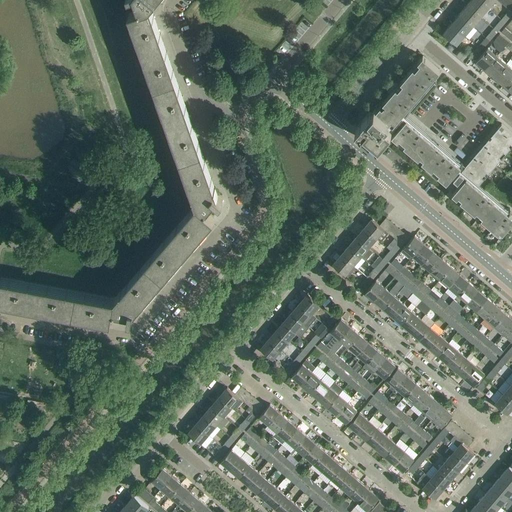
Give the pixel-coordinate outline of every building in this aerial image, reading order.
[(139,10),(151,6),(151,5),(150,1),(150,0),(135,0),(139,9),(139,10)] [(480,17),(488,7),(479,0),(470,0),(466,5),(480,17)] [(473,26),(480,17),(466,5),(459,14),(473,26)] [(214,187),(193,127),(151,6),(139,10),(139,9),(128,13),(192,194),(196,203),(195,203),(196,204),(205,211),(216,199),(220,203),(223,199),(217,194),(214,193),(215,187),(215,186),(214,187)] [(505,22),(511,14),(511,11),(509,9),(502,19),(505,22)] [(459,14),(451,23),(465,35),(470,39),(477,30),(473,26),(459,14)] [(502,19),(494,28),(497,31),(505,22),(502,19)] [(465,35),(451,23),(443,32),(457,44),(465,35)] [(511,39),(511,37),(511,33),(505,27),(501,31),(511,39)] [(489,40),(497,31),(494,28),(486,37),(489,40)] [(500,33),(496,37),(506,45),(509,41),(500,33)] [(486,37),(478,46),(482,50),(489,40),(486,37)] [(474,59),(482,50),(478,46),(470,56),(474,59)] [(488,47),(476,61),(485,69),(497,55),(488,47)] [(393,124),(395,123),(406,110),(440,70),(423,55),(376,110),(393,124)] [(506,63),(497,55),(485,69),(494,77),(506,63)] [(511,67),(506,63),(494,77),(504,84),(511,74),(511,67)] [(396,124),(395,123),(393,124),(376,110),(374,108),(372,112),(370,111),(356,128),(377,146),(396,124)] [(392,135),(412,153),(447,182),(461,165),(406,118),(392,135)] [(511,145),(511,132),(501,123),(453,179),(458,183),(466,173),(478,184),(511,145)] [(503,234),(506,230),(511,223),(511,216),(466,177),(452,194),(498,234),(500,232),(503,234)] [(112,310),(113,310),(128,313),(127,318),(132,319),(133,312),(132,309),(138,306),(138,307),(214,218),(205,211),(196,204),(121,291),(120,290),(120,291),(115,297),(114,297),(114,298),(112,310)] [(390,221),(386,217),(380,225),(384,228),(390,221)] [(364,227),(376,238),(384,228),(380,225),(379,225),(372,218),(364,227)] [(384,228),(389,233),(395,225),(390,221),(384,228)] [(393,236),(400,229),(395,225),(389,233),(393,236)] [(364,227),(356,236),(368,247),(376,238),(364,227)] [(404,233),(400,229),(393,236),(398,240),(404,233)] [(398,240),(402,244),(409,237),(404,233),(398,240)] [(410,259),(413,255),(424,243),(414,235),(401,251),(410,259)] [(373,251),(368,247),(356,236),(348,245),(365,260),(373,251)] [(394,253),(402,244),(398,240),(390,250),(394,253)] [(433,250),(424,243),(413,255),(422,263),(433,250)] [(348,245),(341,254),(353,265),(358,269),(365,260),(348,245)] [(390,250),(382,259),(387,262),(394,253),(390,250)] [(422,263),(431,270),(442,258),(433,250),(422,263)] [(345,274),(353,265),(341,254),(333,264),(345,274)] [(400,270),(404,266),(395,258),(391,262),(400,270)] [(451,266),(442,258),(431,270),(440,278),(451,266)] [(379,271),(387,262),(382,259),(375,268),(379,271)] [(389,264),(385,269),(394,277),(398,272),(389,264)] [(413,274),(404,266),(400,270),(409,278),(413,274)] [(460,274),(451,266),(440,278),(449,286),(460,274)] [(375,268),(367,277),(371,280),(379,271),(375,268)] [(407,280),(398,272),(394,277),(403,284),(407,280)] [(409,278),(418,286),(422,281),(413,274),(409,278)] [(449,286),(445,291),(454,299),(458,294),(469,281),(460,274),(449,286)] [(0,300),(111,321),(113,310),(112,310),(114,298),(1,277),(2,276),(1,276),(0,280),(0,300)] [(363,290),(371,280),(367,277),(364,280),(359,286),(363,290)] [(375,300),(385,288),(376,280),(365,292),(375,300)] [(403,284),(412,292),(416,288),(407,280),(403,284)] [(418,286),(427,293),(431,289),(422,281),(418,286)] [(468,302),(478,289),(469,281),(458,294),(468,302)] [(375,300),(384,307),(394,295),(385,288),(375,300)] [(425,296),(416,288),(412,292),(421,300),(425,296)] [(427,293),(436,301),(440,297),(431,289),(427,293)] [(477,309),(487,297),(478,289),(468,302),(477,309)] [(307,293),(299,302),(312,313),(320,304),(307,293)] [(403,303),(394,295),(384,307),(393,315),(403,303)] [(434,303),(425,296),(421,300),(431,308),(434,303)] [(449,305),(440,297),(436,301),(445,309),(449,305)] [(486,317),(496,305),(487,297),(477,309),(486,317)] [(299,302),(292,311),(309,326),(317,317),(312,313),(299,302)] [(393,315),(402,323),(412,311),(403,303),(393,315)] [(443,311),(434,303),(431,308),(440,315),(443,311)] [(445,309),(455,317),(458,313),(449,305),(445,309)] [(486,317),(495,325),(505,312),(496,305),(486,317)] [(292,311),(284,320),(296,331),(301,335),(309,326),(292,311)] [(421,318),(412,311),(402,323),(411,331),(421,318)] [(452,319),(443,311),(440,315),(449,323),(452,319)] [(495,325),(504,332),(511,322),(511,318),(505,312),(495,325)] [(455,317),(463,324),(467,320),(458,313),(455,317)] [(332,315),(324,324),(329,328),(337,318),(332,315)] [(317,345),(327,353),(350,326),(341,318),(330,330),(336,335),(326,345),(321,341),(317,345)] [(430,326),(421,318),(411,331),(420,338),(430,326)] [(461,327),(452,319),(449,323),(458,331),(461,327)] [(296,331),(284,320),(276,329),(288,340),(296,331)] [(463,324),(473,332),(476,328),(467,320),(463,324)] [(317,333),(321,337),(329,328),(324,324),(317,333)] [(359,333),(350,326),(327,353),(336,361),(339,357),(334,352),(344,341),(349,346),(359,333)] [(440,334),(430,326),(420,338),(429,346),(440,334)] [(471,335),(461,327),(458,331),(467,339),(471,335)] [(473,332),(481,340),(485,336),(476,328),(473,332)] [(276,329),(268,339),(281,349),(288,340),(276,329)] [(317,333),(309,342),(313,346),(321,337),(317,333)] [(349,346),(358,353),(368,341),(359,333),(349,346)] [(449,342),(440,334),(429,346),(438,354),(449,342)] [(479,342),(471,335),(467,339),(476,346),(479,342)] [(481,340),(491,348),(494,343),(485,336),(481,340)] [(281,349),(268,339),(261,348),(273,358),(281,349)] [(377,349),(368,341),(358,353),(367,361),(377,349)] [(313,346),(309,342),(301,351),(305,355),(313,346)] [(458,350),(449,342),(438,354),(447,362),(458,350)] [(476,346),(485,354),(488,350),(479,342),(476,346)] [(503,351),(494,343),(491,348),(500,356),(503,351)] [(312,352),(321,360),(325,355),(315,347),(312,352)] [(367,361),(363,365),(372,373),(376,369),(386,357),(377,349),(367,361)] [(467,357),(458,350),(447,362),(456,369),(467,357)] [(498,358),(488,350),(485,354),(494,362),(498,358)] [(301,351),(293,360),(298,364),(305,355),(301,351)] [(511,354),(508,351),(500,360),(504,363),(511,354)] [(321,360),(330,367),(334,363),(325,355),(321,360)] [(336,361),(345,368),(348,364),(339,357),(336,361)] [(395,365),(386,357),(376,369),(385,377),(395,365)] [(456,369),(465,377),(476,365),(467,357),(456,369)] [(298,364),(293,360),(285,369),(290,373),(298,364)] [(492,369),(497,372),(504,363),(500,360),(492,369)] [(301,383),(312,371),(302,363),(292,375),(301,383)] [(334,363),(330,367),(339,375),(343,371),(334,363)] [(352,367),(356,371),(360,366),(356,363),(355,364),(352,367)] [(312,371),(301,383),(310,390),(326,372),(317,364),(315,366),(312,371)] [(352,367),(348,364),(345,368),(354,376),(357,372),(356,371),(352,367)] [(485,373),(476,365),(465,377),(474,385),(485,373)] [(396,387),(407,375),(398,367),(387,379),(392,383),(390,385),(390,388),(393,390),(396,387)] [(492,369),(485,378),(489,381),(497,372),(492,369)] [(339,375),(348,383),(352,378),(343,371),(339,375)] [(326,372),(310,390),(319,398),(333,382),(335,380),(326,372)] [(354,376),(363,384),(366,380),(357,372),(354,376)] [(416,382),(407,375),(396,387),(405,394),(416,382)] [(348,383),(357,390),(361,386),(352,378),(348,383)] [(485,378),(477,387),(481,391),(489,381),(485,378)] [(376,388),(366,380),(363,384),(372,392),(376,388)] [(505,380),(498,389),(511,401),(511,385),(511,384),(505,380)] [(333,382),(319,398),(328,406),(339,394),(342,389),(333,382)] [(403,397),(402,398),(412,406),(425,390),(416,382),(405,394),(403,397)] [(241,386),(235,393),(240,397),(246,390),(241,386)] [(361,386),(357,390),(366,398),(370,394),(361,386)] [(240,397),(235,393),(227,387),(219,396),(231,406),(235,409),(243,400),(240,397)] [(33,389),(31,395),(36,397),(39,391),(33,389)] [(511,401),(498,389),(490,398),(507,413),(511,407),(511,401)] [(246,390),(240,397),(243,400),(244,401),(251,393),(246,390)] [(374,394),(384,402),(387,398),(378,390),(374,394)] [(412,406),(410,407),(419,415),(424,410),(434,398),(425,390),(412,406)] [(255,397),(251,393),(244,401),(249,405),(255,397)] [(328,406),(337,414),(348,402),(339,394),(328,406)] [(219,396),(212,405),(224,415),(231,406),(219,396)] [(369,400),(378,408),(382,404),(372,396),(369,400)] [(249,405),(253,409),(260,401),(255,397),(249,405)] [(396,405),(387,398),(384,402),(393,409),(396,405)] [(443,405),(434,398),(424,410),(433,418),(443,405)] [(264,405),(260,401),(253,409),(258,413),(264,405)] [(348,402),(337,414),(346,422),(357,409),(348,402)] [(279,411),(270,403),(259,415),(269,423),(279,411)] [(378,408),(387,416),(391,412),(382,404),(378,408)] [(212,405),(204,414),(216,424),(224,415),(212,405)] [(396,405),(393,409),(402,417),(405,413),(396,405)] [(443,405),(433,418),(442,426),(452,413),(443,405)] [(253,409),(246,418),(250,422),(258,413),(253,409)] [(288,419),(279,411),(269,423),(278,431),(288,419)] [(349,424),(358,432),(368,419),(359,411),(349,424)] [(391,412),(387,416),(396,424),(400,419),(391,412)] [(414,421),(405,413),(402,417),(411,425),(414,421)] [(204,414),(196,423),(208,433),(216,424),(204,414)] [(242,431),(250,422),(246,418),(238,427),(242,431)] [(278,431),(274,436),(283,444),(283,443),(287,439),(297,427),(288,419),(278,431)] [(358,432),(367,439),(377,427),(368,419),(358,432)] [(400,419),(396,424),(405,431),(409,427),(400,419)] [(445,427),(449,431),(450,431),(456,423),(451,419),(445,427)] [(414,421),(411,425),(420,433),(423,428),(414,421)] [(196,423),(188,432),(192,435),(206,447),(214,438),(213,437),(208,433),(196,423)] [(450,431),(454,435),(460,427),(456,423),(450,431)] [(246,431),(256,439),(259,434),(250,426),(246,431)] [(238,427),(230,436),(234,440),(242,431),(238,427)] [(287,439),(283,443),(292,451),(296,447),(306,434),(297,427),(287,439)] [(386,435),(377,427),(367,439),(376,447),(386,435)] [(409,427),(405,431),(414,439),(418,435),(409,427)] [(445,427),(437,436),(441,440),(449,431),(445,427)] [(465,431),(460,427),(454,435),(458,439),(465,431)] [(432,436),(423,428),(420,433),(429,441),(432,436)] [(458,439),(462,441),(463,442),(469,435),(465,431),(458,439)] [(244,433),(241,437),(250,445),(254,441),(244,433)] [(268,442),(259,434),(256,439),(265,446),(268,442)] [(296,447),(305,454),(315,442),(306,434),(296,447)] [(376,447),(385,455),(395,443),(386,435),(376,447)] [(418,435),(414,439),(423,447),(427,443),(418,435)] [(454,451),(466,461),(474,452),(468,446),(463,442),(462,441),(458,439),(454,435),(450,440),(457,446),(454,451)] [(469,435),(463,442),(468,446),(474,439),(469,435)] [(230,436),(222,445),(227,449),(234,440),(230,436)] [(433,449),(441,440),(437,436),(429,445),(433,449)] [(396,443),(385,455),(394,462),(408,446),(399,438),(396,443)] [(263,449),(254,441),(250,445),(259,453),(263,449)] [(265,446),(274,454),(277,450),(268,442),(265,446)] [(324,450),(315,442),(305,454),(314,462),(324,450)] [(219,458),(227,449),(222,445),(214,455),(219,458)] [(429,445),(421,454),(426,458),(433,449),(429,445)] [(408,446),(394,462),(403,470),(417,454),(408,446)] [(458,470),(466,461),(454,451),(450,447),(446,452),(450,455),(446,460),(458,470)] [(230,468),(241,456),(231,448),(221,460),(230,468)] [(263,449),(259,453),(268,461),(272,456),(263,449)] [(286,457),(277,450),(274,454),(283,462),(286,457)] [(324,450),(314,462),(323,470),(333,458),(324,450)] [(241,456),(230,468),(239,476),(250,464),(254,458),(245,451),(241,456)] [(421,454),(414,463),(418,467),(426,458),(421,454)] [(281,464),(272,456),(268,461),(277,468),(281,464)] [(283,462),(292,469),(295,465),(286,457),(283,462)] [(320,474),(318,475),(327,483),(332,477),(332,478),(342,466),(333,458),(323,470),(320,474)] [(446,460),(438,469),(450,479),(458,470),(446,460)] [(410,476),(418,467),(414,463),(406,472),(410,476)] [(248,484),(259,472),(250,464),(239,476),(248,484)] [(281,464),(277,468),(286,476),(290,472),(281,464)] [(433,464),(425,473),(443,488),(450,479),(438,469),(433,464)] [(305,473),(295,465),(292,469),(301,477),(305,473)] [(332,478),(329,482),(337,489),(341,485),(352,473),(342,466),(332,478)] [(501,475),(511,484),(511,468),(509,466),(501,475)] [(152,479),(161,487),(172,475),(163,467),(152,479)] [(268,479),(259,472),(248,484),(257,491),(268,479)] [(299,480),(290,472),(286,476),(295,484),(299,480)] [(418,480),(417,482),(435,497),(443,488),(425,473),(424,472),(417,480),(418,480)] [(305,473),(301,477),(310,485),(314,481),(305,473)] [(361,481),(352,473),(341,485),(350,493),(361,481)] [(161,487),(157,492),(162,496),(166,491),(170,495),(181,483),(172,475),(161,487)] [(494,484),(507,496),(511,490),(511,484),(501,475),(494,484)] [(266,499),(277,487),(268,479),(257,491),(266,499)] [(299,480),(295,484),(304,492),(308,488),(299,480)] [(323,489),(314,481),(310,485),(319,493),(323,489)] [(361,481),(350,493),(359,501),(370,489),(361,481)] [(170,495),(179,503),(190,490),(181,483),(170,495)] [(486,493),(500,505),(507,496),(494,484),(486,493)] [(286,495),(277,487),(266,499),(275,507),(286,495)] [(148,502),(152,498),(154,496),(145,488),(139,494),(148,502)] [(317,495),(308,488),(304,492),(313,500),(317,495)] [(323,489),(319,493),(328,501),(332,496),(323,489)] [(359,501),(355,506),(361,511),(365,511),(377,499),(379,497),(370,489),(359,501)] [(199,498),(190,490),(179,503),(188,510),(199,498)] [(478,502),(489,511),(493,511),(500,505),(486,493),(478,502)] [(127,504),(136,511),(143,511),(149,506),(135,494),(127,504)] [(281,511),(287,511),(295,503),(286,495),(275,507),(281,511)] [(317,495),(313,500),(322,507),(326,503),(317,495)] [(341,504),(332,496),(328,501),(337,508),(341,504)] [(148,502),(157,510),(161,506),(152,498),(148,502)] [(188,510),(190,511),(202,511),(208,506),(199,498),(188,510)] [(391,511),(379,501),(371,510),(373,511),(379,511),(381,511),(382,511),(391,511)] [(470,511),(489,511),(478,502),(470,511)] [(302,511),(304,510),(295,503),(287,511),(302,511)] [(326,503),(322,507),(327,511),(333,511),(335,511),(326,503)]
